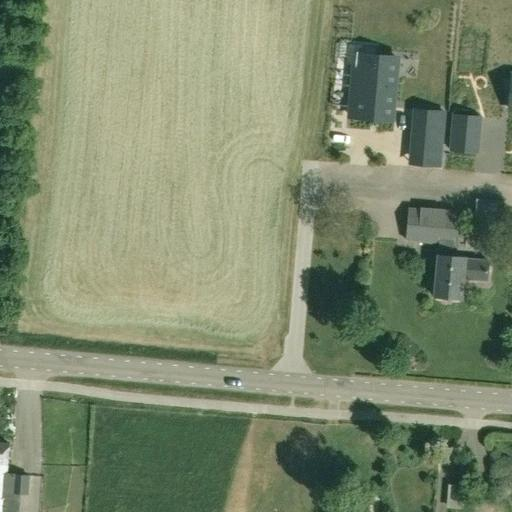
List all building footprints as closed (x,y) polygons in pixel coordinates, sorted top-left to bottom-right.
[(355,65),(351,115),(391,119),(396,59),(374,57),(373,66),(355,65)] [(455,57),(451,109),(472,111),(476,59),(455,57)] [(420,111),(416,149),(440,151),(443,124),(440,124),(441,113),(420,111)] [(476,153),(478,129),(454,127),(452,151),(476,153)] [(454,256),(458,213),(410,208),(407,240),(440,243),(435,296),(463,299),(465,279),(488,281),(490,261),(467,259),(467,258),(454,256)] [(8,443),(0,443),(0,511),(4,511),(5,492),(28,494),(29,476),(6,474),(8,443)]
